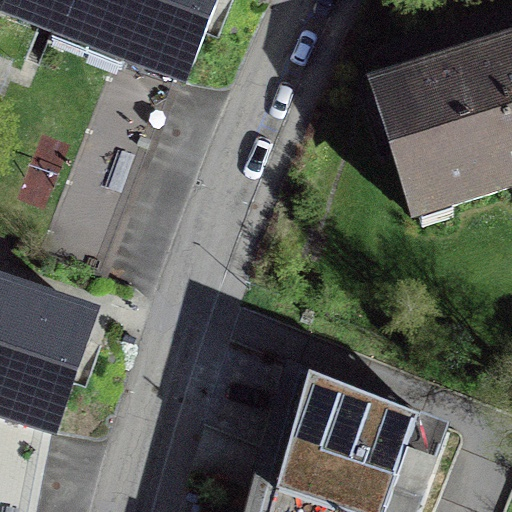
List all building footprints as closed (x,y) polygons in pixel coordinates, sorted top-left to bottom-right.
[(174,80),(183,83),(216,0),(1,0),(0,3),(0,10),(114,56),(174,80)] [(511,187),(511,75),(505,53),(443,73),(376,94),(416,219),(511,187)] [(174,80),(114,56),(38,254),(98,277),(174,80)] [(0,413),(43,428),(55,432),(91,324),(5,295),(0,293),(0,413)] [(387,511),(417,426),(306,380),(269,511),(387,511)] [(27,511),(43,428),(0,413),(0,511),(27,511)]
